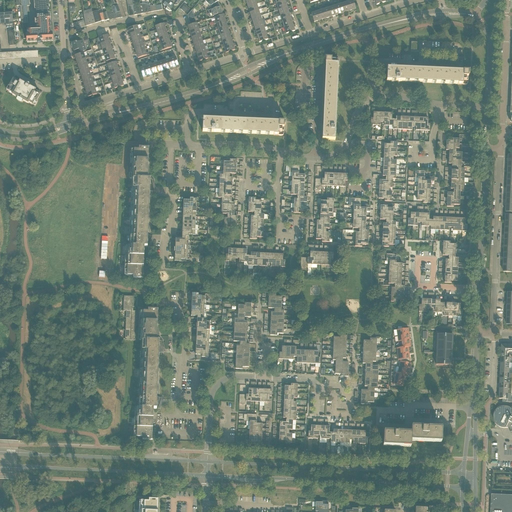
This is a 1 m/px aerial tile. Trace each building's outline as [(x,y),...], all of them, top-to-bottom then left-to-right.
[(33,0),(34,10),(36,10),(37,20),(35,20),(35,25),(37,24),(37,30),(28,31),(27,6),(29,6),(28,0),(20,0),(23,39),(27,39),(27,43),(37,42),(37,43),(42,43),(42,42),(53,41),(52,33),(51,34),(50,22),(51,22),(50,13),(49,1),(50,1),(50,0),(33,0)] [(276,4),(277,8),(275,9),(276,11),(278,10),(287,7),(286,4),(288,3),(287,0),(285,1),(276,4)] [(347,1),(346,1),(344,2),(343,0),(339,0),(340,4),(341,4),(344,12),(347,11),(348,14),(350,13),(350,11),(347,1)] [(350,11),(353,9),(354,12),(356,11),(355,8),(353,0),(353,1),(349,2),(348,0),(345,0),(346,1),(347,1),(350,11)] [(167,7),(165,10),(166,13),(172,12),(172,9),(174,6),(170,3),(167,7)] [(341,4),(340,4),(337,5),(336,3),(334,3),(335,6),(338,14),(341,13),(342,15),(345,15),(344,12),(341,4)] [(149,6),(149,5),(140,4),(139,9),(140,9),(140,14),(147,13),(149,6)] [(248,7),(248,6),(246,7),(246,10),(249,9),(250,12),(250,13),(258,10),(261,10),(260,7),(258,8),(256,4),(248,7)] [(222,13),(221,10),(221,9),(220,8),(220,7),(219,7),(218,5),(215,8),(208,11),(209,14),(211,13),(213,16),(222,13)] [(335,6),(331,7),(330,5),(328,5),(329,8),(332,16),(335,15),(336,17),(339,16),(338,14),(335,6)] [(122,18),(120,11),(118,6),(113,7),(117,18),(121,18),(122,18)] [(277,15),(273,16),(273,18),(280,16),(289,13),(288,13),(287,10),(290,9),(289,6),(287,7),(278,10),(279,14),(277,15)] [(329,8),(325,9),(325,6),(322,7),(323,10),(326,18),(329,17),(330,19),(333,18),(332,16),(329,8)] [(114,10),(107,12),(106,12),(109,20),(117,18),(113,7),(114,10)] [(323,10),(319,11),(319,8),(316,9),(317,12),(320,20),(324,19),(324,21),(327,20),(326,18),(323,10)] [(92,12),(91,9),(83,12),(83,15),(85,26),(95,23),(92,12)] [(101,21),(99,14),(98,10),(92,12),(95,23),(101,21)] [(250,13),(250,12),(248,13),(248,16),(251,15),(252,18),(260,16),(263,15),(262,13),(259,14),(258,10),(250,13)] [(317,12),(314,13),(313,10),(310,11),(314,22),(318,21),(318,23),(321,22),(320,20),(317,12)] [(109,20),(106,12),(99,14),(101,21),(109,20)] [(280,16),(281,20),(278,20),(279,23),(282,22),(290,19),(289,16),(292,15),(291,12),(288,13),(289,13),(280,16)] [(4,13),(5,23),(5,25),(13,25),(12,13),(4,13)] [(225,21),(225,20),(224,17),(226,16),(225,14),(222,15),(215,17),(216,21),(213,22),(214,25),(217,24),(216,23),(225,21)] [(252,18),(249,19),(250,22),(252,21),(253,24),(254,24),(262,22),(265,21),(264,19),(261,20),(260,16),(252,18)] [(282,22),(283,26),(280,26),(281,29),(284,28),(292,25),(291,21),(293,21),(293,18),(290,19),(282,22)] [(216,23),(217,24),(218,27),(215,28),(216,31),(218,30),(218,29),(227,26),(226,23),(228,22),(227,20),(225,20),(225,21),(216,23)] [(85,27),(83,21),(74,24),(75,30),(85,27)] [(254,24),(253,24),(251,25),(252,28),(254,27),(255,30),(264,28),(266,27),(266,25),(263,25),(262,22),(254,24)] [(165,30),(165,29),(164,26),(167,25),(166,23),(163,24),(155,27),(156,30),(154,31),(155,34),(157,33),(157,32),(165,30)] [(198,29),(201,29),(200,26),(198,27),(197,23),(189,26),(189,25),(186,26),(187,29),(189,28),(190,32),(198,29)] [(284,28),(285,31),(282,32),(283,35),(295,31),(294,31),(293,27),(295,27),(295,24),(292,25),(284,28)] [(139,32),(142,31),(141,28),(138,29),(137,26),(129,28),(126,29),(127,32),(129,31),(130,34),(139,32)] [(218,29),(218,30),(219,33),(217,34),(218,36),(220,36),(220,35),(229,32),(228,32),(227,29),(230,28),(229,26),(227,26),(218,29)] [(255,30),(253,31),(254,33),(256,33),(257,36),(266,34),(268,33),(268,31),(265,31),(264,28),(255,30)] [(157,32),(157,33),(158,36),(155,37),(156,40),(159,39),(159,38),(167,36),(167,35),(166,32),(168,31),(168,29),(165,29),(165,30),(157,32)] [(190,32),(188,32),(188,35),(191,34),(192,37),(192,38),(200,35),(203,35),(202,32),(199,33),(198,29),(190,32)] [(220,35),(220,36),(221,39),(219,40),(219,42),(222,42),(222,41),(230,38),(229,35),(232,34),(231,31),(228,32),(229,32),(220,35)] [(130,34),(128,35),(129,37),(131,37),(132,40),(141,38),(144,37),(143,34),(140,35),(139,32),(130,34)] [(109,41),(108,38),(110,37),(109,34),(106,35),(106,36),(98,38),(100,42),(97,43),(98,45),(100,44),(109,41)] [(257,36),(255,37),(256,39),(258,39),(259,42),(271,39),(270,36),(267,37),(266,34),(257,36)] [(159,38),(159,39),(160,42),(157,43),(158,46),(161,45),(161,44),(169,41),(168,38),(170,37),(170,35),(167,35),(167,36),(159,38)] [(192,38),(192,37),(190,38),(190,41),(193,40),(194,43),(194,44),(202,41),(205,40),(204,38),(201,39),(200,35),(192,38)] [(222,41),(222,42),(223,45),(220,46),(221,48),(224,47),(232,44),(231,41),(233,40),(233,37),(230,38),(222,41)] [(132,40),(130,41),(131,43),(133,43),(134,46),(143,43),(143,44),(145,43),(145,40),(142,41),(141,38),(132,40)] [(72,44),(74,51),(76,50),(77,53),(86,50),(84,45),(82,41),(81,41),(80,41),(79,39),(76,40),(76,42),(72,43),(72,44)] [(100,44),(101,48),(99,49),(100,51),(102,50),(111,47),(110,44),(112,43),(111,40),(109,41),(100,44)] [(161,44),(161,45),(162,48),(159,49),(160,51),(172,47),(171,47),(170,44),(172,43),(171,40),(169,41),(161,44)] [(194,46),(196,49),(204,47),(207,46),(206,44),(203,45),(202,41),(194,44),(194,43),(191,44),(192,47),(194,46)] [(134,46),(132,47),(133,49),(135,49),(136,52),(145,49),(145,50),(147,49),(146,46),(144,47),(143,44),(143,43),(134,46)] [(224,47),(225,50),(222,51),(223,54),(235,50),(234,50),(233,47),(235,46),(234,43),(232,44),(224,47)] [(102,50),(103,54),(101,54),(102,57),(104,56),(113,53),(111,49),(114,49),(113,46),(111,47),(102,50)] [(196,49),(193,50),(194,53),(196,52),(197,55),(206,53),(209,52),(208,50),(205,50),(204,47),(196,49)] [(136,52),(134,52),(135,55),(137,54),(138,58),(149,55),(148,52),(146,53),(145,50),(145,49),(136,52)] [(104,56),(105,59),(103,60),(103,63),(115,59),(114,59),(113,55),(116,55),(115,52),(113,53),(104,56)] [(85,59),(88,58),(87,56),(84,56),(83,53),(76,55),(73,56),(73,59),(76,58),(77,61),(85,59)] [(197,55),(195,56),(196,58),(198,58),(199,61),(199,62),(211,58),(210,55),(207,56),(206,53),(197,55)] [(172,67),(173,67),(176,66),(177,68),(179,68),(178,64),(176,57),(175,57),(172,58),(171,55),(168,56),(169,59),(170,59),(172,67)] [(170,59),(169,59),(166,60),(165,57),(163,58),(164,61),(166,69),(167,69),(170,68),(171,70),(173,69),(173,67),(172,67),(170,59)] [(338,69),(339,60),(338,60),(338,59),(337,59),(328,59),(328,58),(329,58),(324,58),(325,58),(325,64),(327,64),(324,126),(322,125),(322,141),(322,140),(335,140),(338,69)] [(77,61),(75,62),(75,64),(78,64),(79,67),(87,65),(90,64),(89,61),(86,62),(85,59),(77,61)] [(164,61),(160,62),(159,59),(157,60),(157,63),(158,62),(161,71),(164,70),(165,72),(167,71),(167,69),(166,69),(164,61)] [(115,62),(107,65),(108,68),(105,69),(106,72),(109,71),(117,68),(116,64),(119,64),(118,61),(115,62)] [(158,62),(157,63),(154,64),(153,61),(151,62),(152,64),(155,73),(158,72),(159,74),(161,73),(161,71),(158,62)] [(152,64),(148,66),(148,63),(145,64),(146,67),(149,75),(152,74),(153,76),(156,75),(155,73),(152,64)] [(79,67),(76,68),(77,70),(79,70),(80,73),(81,73),(89,71),(92,70),(91,67),(88,68),(87,65),(79,67)] [(146,67),(143,68),(142,65),(139,66),(143,77),(146,76),(147,78),(150,77),(149,75),(146,67)] [(109,71),(110,74),(107,75),(108,78),(111,77),(119,74),(118,70),(120,70),(120,67),(117,68),(109,71)] [(385,68),(387,68),(386,81),(387,81),(458,84),(458,85),(467,85),(467,84),(468,83),(468,74),(469,74),(469,75),(469,70),(469,72),(463,71),(462,73),(401,70),(401,68),(385,68)] [(81,73),(80,73),(78,74),(79,76),(81,76),(82,79),(91,76),(91,77),(94,76),(93,73),(90,74),(89,71),(81,73)] [(111,77),(112,80),(109,81),(110,84),(113,83),(113,82),(121,80),(120,76),(122,76),(121,73),(119,74),(111,77)] [(82,79),(80,80),(81,82),(83,82),(84,85),(93,82),(93,83),(96,82),(95,79),(92,80),(91,77),(91,76),(82,79)] [(113,82),(113,83),(114,86),(111,87),(112,90),(124,86),(123,86),(122,82),(124,81),(123,79),(121,80),(113,82)] [(14,80),(10,87),(8,86),(6,90),(9,92),(9,91),(13,93),(12,95),(17,97),(16,99),(17,100),(18,101),(19,102),(20,102),(21,102),(22,102),(23,101),(28,104),(29,102),(32,104),(35,106),(37,102),(36,101),(40,94),(35,91),(36,90),(30,87),(28,84),(25,84),(20,81),(19,82),(14,80)] [(84,85),(82,85),(83,88),(85,87),(86,91),(94,88),(94,89),(97,88),(97,85),(94,86),(93,83),(93,82),(84,85)] [(86,91),(84,91),(85,94),(87,93),(88,97),(99,94),(99,91),(95,92),(94,89),(94,88),(86,91)] [(201,119),(202,119),(203,119),(202,132),(273,135),(283,136),(283,135),(283,134),(283,133),(284,125),(285,125),(285,126),(285,121),(285,122),(278,122),(278,124),(217,121),(217,119),(201,118),(201,119)] [(150,179),(147,179),(149,148),(139,148),(139,150),(130,150),(129,179),(132,179),(130,212),(149,213),(150,194),(150,189),(154,188),(152,180),(154,180),(153,180),(152,180),(152,178),(151,178),(152,180),(150,179)] [(183,200),(183,205),(190,205),(190,203),(196,203),(199,203),(199,198),(196,198),(190,198),(190,196),(184,196),(184,200),(183,200)] [(380,206),(380,210),(386,210),(386,213),(393,213),(393,208),(392,208),(392,207),(394,207),(394,204),(387,204),(387,206),(380,206)] [(149,213),(130,212),(128,246),(125,246),(124,275),(133,275),(133,278),(143,278),(144,247),(147,247),(149,247),(148,249),(149,247),(150,247),(151,247),(149,247),(152,239),(148,238),(148,234),(149,213)] [(224,214),(224,223),(231,223),(231,221),(237,221),(237,216),(234,216),(227,216),(227,214),(224,214)] [(133,311),(134,296),(124,296),(123,311),(126,311),(133,311)] [(139,374),(158,375),(159,350),(163,349),(162,341),(163,341),(161,341),(161,339),(160,339),(161,341),(160,341),(157,341),(158,310),(148,309),(148,311),(139,311),(138,340),(141,340),(139,374)] [(126,311),(126,321),(136,321),(136,311),(133,311),(126,311)] [(136,321),(126,321),(125,330),(135,331),(136,321)] [(135,331),(125,330),(125,340),(135,340),(135,331)] [(452,365),(453,335),(437,334),(436,365),(452,365)] [(286,353),(287,347),(282,346),(282,349),(277,349),(277,356),(279,356),(279,359),(284,360),(284,353),(286,353)] [(202,351),(196,350),(195,355),(196,355),(196,360),(205,361),(205,357),(208,358),(208,353),(202,353),(202,351)] [(409,353),(397,354),(398,360),(400,360),(406,359),(406,363),(410,364),(410,363),(409,353)] [(400,360),(399,367),(410,370),(412,364),(410,363),(410,364),(406,363),(406,359),(400,360)] [(397,373),(405,375),(409,376),(410,370),(399,367),(397,373)] [(396,372),(394,379),(404,381),(405,375),(397,373),(396,372)] [(158,375),(139,374),(138,407),(135,407),(133,437),(142,437),(142,439),(152,440),(154,409),(157,409),(158,409),(157,410),(158,411),(158,409),(160,409),(160,408),(159,408),(161,401),(157,399),(157,396),(158,375)] [(394,379),(393,385),(403,387),(404,381),(394,379)] [(511,394),(499,394),(499,399),(503,399),(502,402),(511,402),(511,399),(511,394)] [(511,406),(511,408),(510,408),(510,407),(509,407),(508,407),(507,406),(506,406),(497,406),(497,409),(496,410),(495,411),(495,412),(494,412),(494,413),(494,415),(493,415),(493,416),(493,417),(493,418),(494,419),(494,420),(494,421),(494,422),(495,422),(495,423),(496,424),(497,425),(498,426),(499,427),(500,427),(501,427),(502,428),(503,428),(504,428),(506,428),(507,428),(510,427),(511,431),(511,432),(511,406)] [(411,434),(411,440),(441,441),(442,429),(431,428),(425,428),(425,425),(426,425),(426,424),(419,424),(419,423),(419,428),(411,427),(411,434)] [(391,433),(384,432),(383,445),(410,446),(411,440),(411,434),(403,433),(397,433),(398,430),(398,429),(392,429),(392,428),(391,428),(391,433)] [(511,511),(511,495),(492,494),(490,511),(511,511)] [(157,511),(158,499),(149,499),(149,501),(140,501),(139,511),(157,511)]
